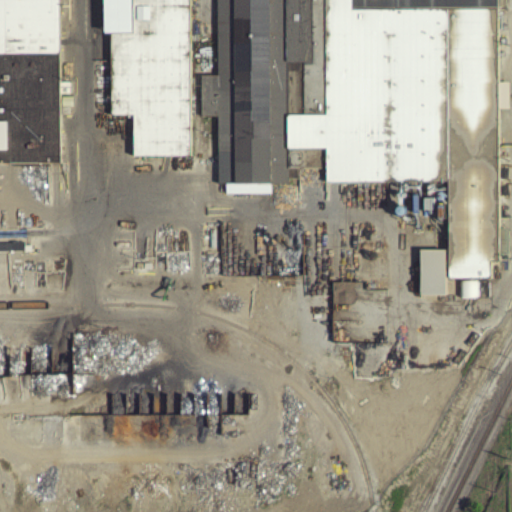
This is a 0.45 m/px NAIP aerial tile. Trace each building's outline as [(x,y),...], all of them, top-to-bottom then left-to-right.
[(0,0),(57,0),(59,161),(0,161),(0,0)] [(104,0),(189,0),(190,154),(132,155),(132,114),(111,115),(111,31),(104,31),(104,0)] [(200,74),(215,74),(215,0),(496,0),(497,260),(490,260),(490,276),(476,276),(448,276),(448,180),(325,180),(325,167),(299,167),(299,183),(271,184),(271,193),(225,193),(225,183),(217,183),(217,115),(200,115),(200,74)] [(0,257),(22,258),(23,249),(0,249),(0,257)] [(445,257),(419,256),(418,302),(444,302),(445,257)] [(477,288),(458,287),(458,304),(477,305),(477,288)] [(330,289),(331,330),(363,329),(362,288),(330,289)]
